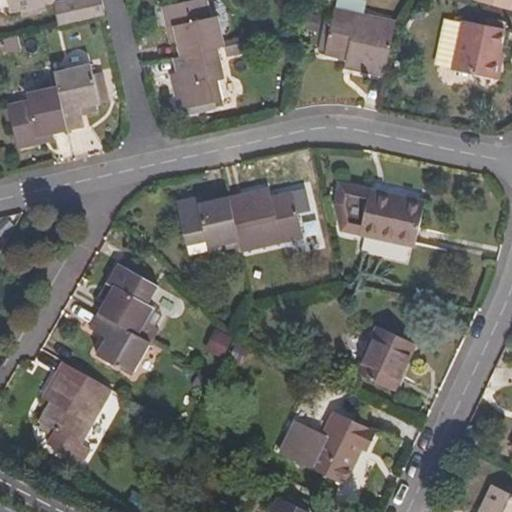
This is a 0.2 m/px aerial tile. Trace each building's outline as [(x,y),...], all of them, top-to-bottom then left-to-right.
[(9,0),(12,12),(56,3),(55,0),(9,0)] [(103,15),(100,0),(70,0),(56,3),(61,25),(103,15)] [(220,37),(215,11),(205,13),(202,0),(157,0),(162,21),(169,20),(175,47),(210,39),(212,39),(220,37)] [(378,69),(386,15),(324,6),(317,53),(347,57),(346,65),(378,69)] [(496,52),(502,24),(458,15),(448,64),(498,75),(503,53),(496,52)] [(219,69),(212,39),(210,39),(175,47),(167,49),(175,78),(168,80),(174,104),(216,93),(211,71),(219,69)] [(101,105),(92,64),(58,71),(61,86),(70,130),(87,128),(83,109),(101,105)] [(70,130),(61,86),(31,92),(33,101),(9,106),(18,151),(43,146),(41,137),(70,130)] [(417,244),(427,200),(409,196),(409,199),(373,191),(373,188),(344,182),(340,202),(343,228),(417,244)] [(302,235),(291,187),(264,193),(263,185),(223,195),(233,240),(236,250),(302,235)] [(409,196),(373,188),(373,191),(409,199),(409,196)] [(233,240),(223,195),(195,201),(193,195),(171,200),(181,242),(204,237),(206,245),(233,240)] [(137,326),(151,302),(145,298),(156,278),(115,254),(104,274),(110,277),(95,302),(137,326)] [(127,364),(146,331),(137,326),(95,302),(86,319),(103,328),(94,345),(127,364)] [(391,388),(413,344),(375,324),(352,368),(391,388)] [(213,329),(208,349),(229,355),(234,334),(213,329)] [(77,434),(108,380),(55,351),(40,378),(49,384),(34,409),(50,418),(43,429),(78,449),(84,438),(77,434)] [(338,485),(355,450),(363,451),(371,435),(330,415),(303,468),(338,485)] [(511,511),(511,490),(498,483),(482,511),(511,511)] [(299,511),(275,500),(269,511),(299,511)]
